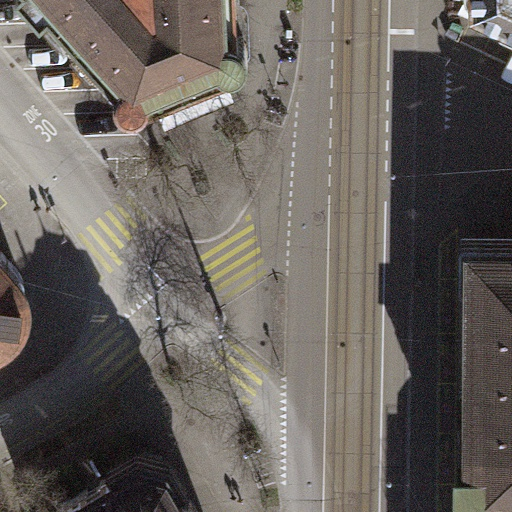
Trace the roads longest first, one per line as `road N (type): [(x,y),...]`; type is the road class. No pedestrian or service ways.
road 1 (tertiary): [(352,470),(359,133)]
road 2 (residential): [(359,133),(225,261),(163,306)]
road 3 (residential): [(0,108),(111,233),(163,306)]
road 4 (residential): [(163,306),(352,470)]
road 5 (residential): [(163,306),(76,384),(0,429)]
road 6 (residential): [(511,132),(359,133)]
road 7 (tertiary): [(359,133),(362,0)]
